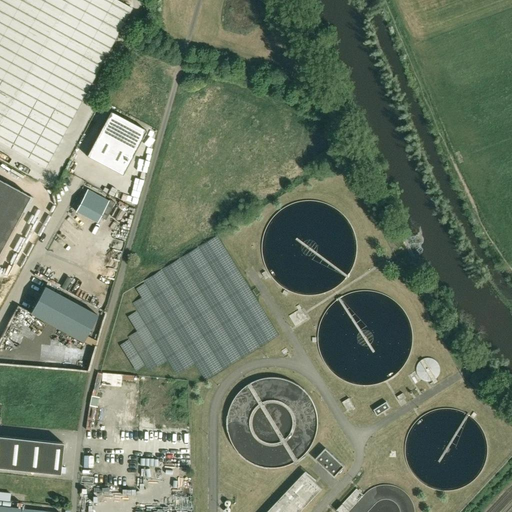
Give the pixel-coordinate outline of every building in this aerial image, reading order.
[(0,0),(0,142),(45,167),(131,8),(116,0),(0,0)] [(109,111),(85,156),(121,175),(145,130),(109,111)] [(0,249),(29,196),(0,180),(0,249)] [(89,186),(76,211),(97,222),(110,198),(89,186)] [(44,286),(30,313),(83,342),(97,315),(44,286)] [(403,393),(397,397),(400,401),(406,398),(403,393)] [(349,398),(343,402),(347,410),(354,407),(349,398)] [(375,410),(378,416),(390,408),(387,403),(375,410)] [(0,467),(59,474),(63,443),(0,436),(0,467)] [(317,459),(320,462),(335,477),(345,466),(327,449),(317,459)] [(170,484),(170,489),(184,489),(183,469),(153,470),(154,485),(170,484)] [(301,511),(324,488),(307,472),(268,511),(301,511)] [(0,489),(0,497),(10,498),(11,491),(0,489)]
